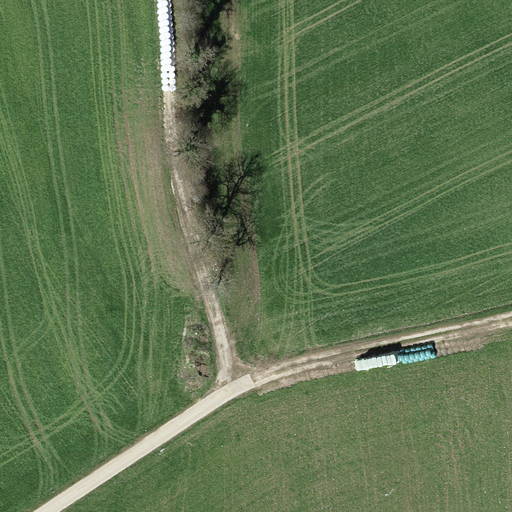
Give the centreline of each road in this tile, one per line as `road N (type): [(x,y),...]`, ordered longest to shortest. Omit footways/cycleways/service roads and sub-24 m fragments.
road 1 (track): [(511,316),(251,381),(44,511)]
road 2 (track): [(159,0),(173,158),(231,390)]
